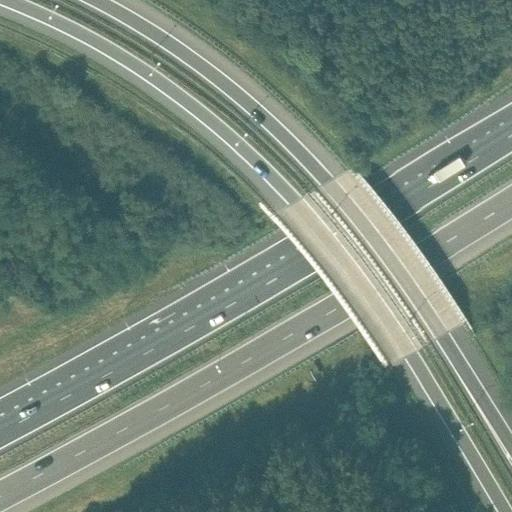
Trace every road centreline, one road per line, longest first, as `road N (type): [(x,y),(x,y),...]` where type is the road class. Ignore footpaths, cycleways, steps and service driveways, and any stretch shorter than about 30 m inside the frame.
road 1 (motorway): [(5,0),(153,78),(288,193),(406,346),(505,511)]
road 2 (motorway): [(511,447),(436,326),(319,174),(219,81),(95,0)]
road 3 (motorway): [(511,133),(295,267),(0,429)]
road 4 (motorway): [(0,496),(511,201)]
